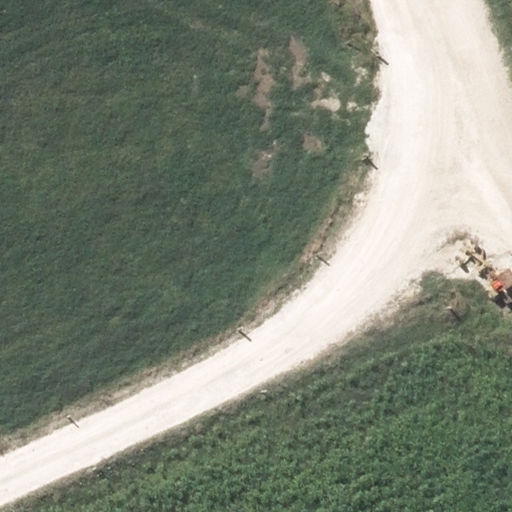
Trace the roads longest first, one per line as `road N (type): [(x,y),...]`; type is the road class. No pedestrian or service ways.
road 1 (track): [(489,116),(287,348),(0,483)]
road 2 (track): [(447,0),(511,176)]
